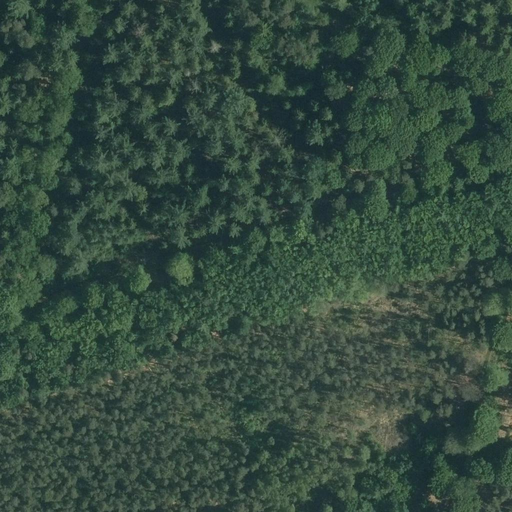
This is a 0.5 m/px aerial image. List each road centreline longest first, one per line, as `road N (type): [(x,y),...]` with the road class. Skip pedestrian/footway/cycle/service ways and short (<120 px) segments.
road 1 (track): [(0,305),(22,311),(511,142)]
road 2 (track): [(0,342),(22,311),(81,0)]
road 3 (track): [(511,105),(280,0)]
road 4 (track): [(464,453),(511,286)]
